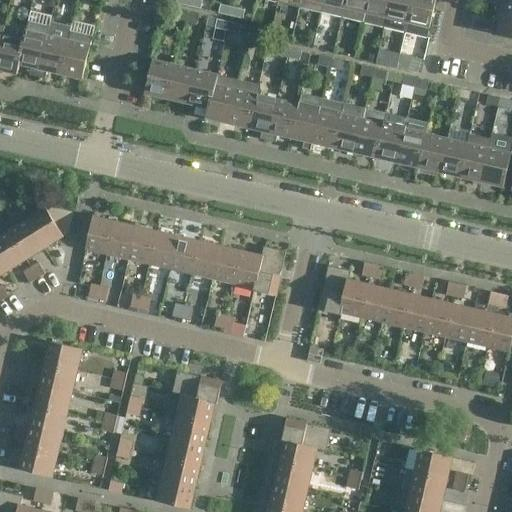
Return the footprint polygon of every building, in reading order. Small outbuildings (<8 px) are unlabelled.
[(202,0),(189,0),(188,6),(201,9),(202,0)] [(323,0),(301,0),(299,8),(321,13),(323,0)] [(342,18),(345,0),(323,0),(321,13),(342,18)] [(368,0),(345,0),(342,18),(363,23),(368,0)] [(384,28),(390,0),(368,0),(363,23),(384,28)] [(412,0),(390,0),(384,28),(405,33),(412,0)] [(412,0),(405,33),(427,38),(435,0),(412,0)] [(511,14),(511,0),(504,0),(504,3),(500,2),(499,5),(490,3),(488,15),(496,17),(497,11),(511,14)] [(488,15),(490,3),(482,1),(479,13),(488,15)] [(230,16),(233,7),(220,4),(218,13),(230,16)] [(245,10),(233,7),(230,16),(243,19),(245,10)] [(185,21),(187,12),(175,9),(173,18),(185,21)] [(511,37),(511,14),(497,11),(496,17),(495,20),(500,21),(497,34),(511,37)] [(199,15),(187,12),(185,21),(197,24),(199,15)] [(227,31),(229,22),(217,19),(215,28),(227,31)] [(39,69),(47,35),(49,26),(27,21),(23,40),(24,40),(18,64),(19,64),(39,69)] [(242,25),(229,22),(227,31),(239,34),(242,25)] [(83,79),(92,37),(70,31),(68,40),(60,74),(83,79)] [(262,36),(249,33),(247,42),(260,45),(262,36)] [(60,74),(68,40),(47,35),(39,69),(60,74)] [(0,70),(17,74),(19,64),(18,64),(24,40),(23,40),(3,36),(0,47),(0,70)] [(287,58),(289,49),(277,46),(275,55),(287,58)] [(300,61),(302,52),(289,49),(287,58),(300,61)] [(330,68),(332,59),(320,56),(317,65),(330,68)] [(421,73),(424,61),(400,56),(397,67),(421,73)] [(342,70),(344,61),(332,59),(330,68),(342,70)] [(167,98),(175,65),(152,60),(145,93),(167,98)] [(188,103),(196,70),(175,65),(167,98),(188,103)] [(372,77),(374,68),(362,66),(360,75),(372,77)] [(385,80),(387,71),(374,68),(372,77),(385,80)] [(216,85),(218,75),(196,70),(188,103),(208,108),(209,108),(214,85),(216,85)] [(228,123),(238,80),(218,75),(216,85),(214,85),(209,108),(208,108),(206,118),(228,123)] [(414,87),(416,78),(404,75),(402,84),(414,87)] [(429,81),(416,78),(414,87),(427,90),(429,81)] [(249,128),(257,94),(259,85),(238,80),(228,123),(249,128)] [(457,97),(459,88),(446,85),(444,94),(457,97)] [(469,100),(471,91),(459,88),(457,97),(469,100)] [(270,133),(278,99),(257,94),(249,128),(270,133)] [(499,107),(501,98),(488,95),(486,104),(499,107)] [(334,148),(342,114),(344,103),(323,98),(320,109),(312,143),(334,148)] [(511,110),(511,105),(511,100),(501,98),(499,107),(511,110)] [(291,138),(299,104),(278,99),(270,133),(291,138)] [(312,143),(320,109),(299,104),(291,138),(312,143)] [(376,157),(386,113),(365,108),(363,119),(355,152),(376,157)] [(397,162),(405,129),(407,118),(386,113),(376,157),(397,162)] [(355,152),(363,119),(342,114),(334,148),(355,152)] [(418,167),(426,134),(405,129),(397,162),(418,167)] [(439,172),(447,139),(426,134),(418,167),(439,172)] [(481,182),(489,148),(491,139),(470,134),(468,144),(460,177),(481,182)] [(460,177),(468,144),(447,139),(439,172),(460,177)] [(511,154),(489,148),(481,182),(503,187),(511,154)] [(45,248),(64,236),(48,210),(47,210),(45,207),(26,219),(45,248)] [(53,207),(48,210),(64,236),(69,237),(75,211),(53,207)] [(108,254),(116,221),(93,216),(86,249),(108,254)] [(26,259),(45,248),(26,219),(8,230),(26,259)] [(129,259),(137,226),(116,221),(108,254),(129,259)] [(150,264),(158,231),(137,226),(129,259),(150,264)] [(0,257),(8,271),(26,259),(8,230),(0,235),(0,257)] [(171,269),(179,236),(158,231),(150,264),(171,269)] [(192,274),(200,241),(179,236),(171,269),(192,274)] [(213,279),(221,246),(200,241),(192,274),(213,279)] [(234,284),(242,250),(221,246),(213,279),(234,284)] [(264,246),(262,255),(254,288),(253,290),(276,296),(281,275),(280,275),(281,271),(282,272),(286,251),(264,246)] [(262,255),(242,250),(234,284),(254,288),(262,255)] [(39,262),(31,267),(38,278),(46,273),(39,262)] [(371,277),(374,265),(365,263),(362,275),(371,277)] [(348,279),(349,279),(351,271),(328,265),(324,286),(323,290),(323,289),(318,310),(341,315),(342,313),(340,313),(348,279)] [(383,267),(374,265),(371,277),(380,279),(383,267)] [(38,278),(31,267),(23,272),(30,283),(38,278)] [(413,287),(416,274),(407,272),(404,285),(413,287)] [(425,276),(416,274),(413,287),(422,289),(425,276)] [(369,284),(349,279),(348,279),(340,313),(342,313),(361,317),(369,284)] [(455,297),(458,284),(449,282),(446,295),(455,297)] [(97,299),(100,286),(91,284),(89,297),(97,299)] [(382,322),(390,289),(369,284),(361,317),(382,322)] [(467,286),(458,284),(455,297),(464,299),(467,286)] [(2,285),(0,286),(0,298),(1,301),(9,296),(2,285)] [(109,288),(100,286),(97,299),(106,301),(109,288)] [(404,327),(411,294),(390,289),(382,322),(404,327)] [(497,306),(500,294),(491,292),(488,304),(497,306)] [(140,309),(142,296),(134,294),(131,307),(140,309)] [(425,332),(432,299),(411,294),(404,327),(425,332)] [(509,296),(500,294),(497,306),(506,309),(509,296)] [(151,298),(142,296),(140,309),(148,311),(151,298)] [(446,337),(453,304),(432,299),(425,332),(446,337)] [(182,318),(184,306),(176,304),(173,316),(182,318)] [(467,342),(474,308),(453,304),(446,337),(467,342)] [(193,308),(184,306),(182,318),(190,321),(193,308)] [(488,347),(495,313),(474,308),(467,342),(488,347)] [(511,341),(511,317),(495,313),(488,347),(510,352),(511,341)] [(224,328),(226,316),(218,314),(215,326),(224,328)] [(235,318),(226,316),(224,328),(232,330),(235,318)] [(49,341),(44,363),(78,371),(83,349),(49,341)] [(320,364),(324,349),(311,346),(307,361),(320,364)] [(73,392),(78,371),(44,363),(39,384),(73,392)] [(115,370),(113,379),(126,382),(128,373),(115,370)] [(198,376),(191,374),(178,371),(172,394),(181,396),(181,395),(215,403),(215,404),(217,404),(222,381),(202,377),(198,376)] [(135,373),(133,383),(141,385),(143,375),(135,373)] [(124,391),(126,382),(113,379),(111,388),(124,391)] [(68,413),(73,392),(39,384),(34,405),(68,413)] [(210,424),(215,404),(215,403),(181,395),(181,396),(177,416),(210,424)] [(143,399),(131,396),(128,405),(141,408),(143,399)] [(63,434),(68,413),(34,405),(29,426),(63,434)] [(139,417),(141,408),(128,405),(126,414),(139,417)] [(116,424),(118,415),(105,412),(103,421),(116,424)] [(205,444),(210,424),(177,416),(172,437),(205,444)] [(282,441),(284,442),(284,441),(317,449),(326,451),(331,429),(311,424),(311,425),(307,424),(307,423),(287,418),(282,441)] [(114,433),(116,424),(103,421),(101,430),(114,433)] [(58,455),(63,434),(29,426),(25,447),(58,455)] [(200,465),(205,444),(172,437),(167,458),(200,465)] [(133,441),(121,438),(119,447),(131,450),(133,441)] [(312,470),(317,449),(284,441),(284,442),(279,462),(312,470)] [(53,477),(58,455),(25,447),(19,469),(53,477)] [(129,459),(131,450),(119,447),(117,456),(129,459)] [(419,449),(414,471),(448,479),(453,457),(419,449)] [(95,454),(93,463),(106,466),(108,457),(95,454)] [(195,486),(200,465),(167,458),(162,479),(195,486)] [(308,491),(312,470),(279,462),(274,483),(308,491)] [(104,475),(106,466),(93,463),(91,472),(104,475)] [(350,469),(348,478),(361,481),(363,472),(350,469)] [(443,500),(448,479),(414,471),(409,492),(443,500)] [(457,472),(455,481),(467,483),(469,475),(457,472)] [(359,490),(361,481),(348,478),(346,487),(359,490)] [(190,509),(195,486),(162,479),(157,501),(190,509)] [(121,493),(123,484),(111,481),(109,490),(121,493)] [(465,492),(467,483),(455,481),(452,489),(465,492)] [(303,511),(308,491),(274,483),(269,504),(303,511)] [(42,503),(45,490),(37,488),(34,501),(42,503)] [(18,511),(20,505),(23,496),(0,490),(0,511),(18,511)] [(54,492),(45,490),(42,503),(51,505),(54,492)] [(439,511),(443,500),(409,492),(404,511),(439,511)] [(82,511),(84,511),(87,500),(79,498),(76,510),(82,511)] [(94,511),(96,502),(87,500),(84,511),(94,511)]
